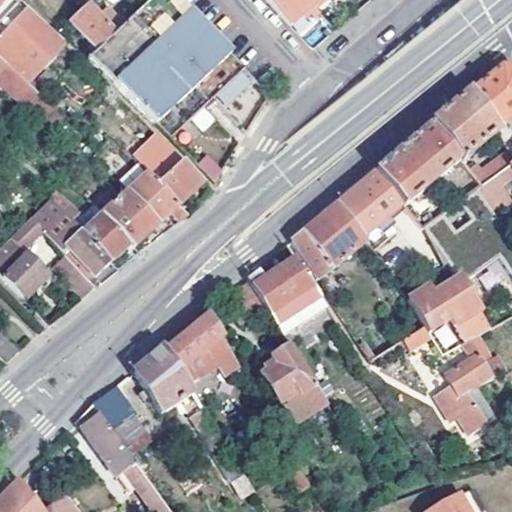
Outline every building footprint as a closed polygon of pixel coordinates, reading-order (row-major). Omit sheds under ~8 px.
[(180,0),(154,0),(116,35),(117,36),(98,53),(97,52),(89,60),(171,141),(209,104),(245,70),(180,0)] [(266,0),(292,28),(304,16),(309,12),(313,15),(316,19),(321,14),(318,10),(315,7),(321,0),(266,0)] [(321,0),(315,7),(318,10),(329,0),(321,0)] [(485,0),(471,0),(458,11),(480,39),(499,23),(485,0)] [(70,24),(97,52),(98,53),(117,36),(116,35),(89,6),(70,24)] [(0,59),(28,85),(64,47),(27,12),(0,41),(0,59)] [(309,12),(304,16),(308,20),(313,15),(309,12)] [(0,83),(21,102),(33,90),(28,85),(0,59),(0,83)] [(511,124),(509,121),(511,118),(511,69),(501,70),(474,92),(468,97),(496,139),(505,153),(511,146),(511,124)] [(33,90),(21,102),(45,124),(56,112),(33,90)] [(458,166),(496,139),(468,97),(450,112),(431,128),(457,165),(458,166)] [(457,165),(431,128),(375,174),(402,207),(404,209),(416,199),(457,165)] [(205,154),(196,166),(215,181),(224,169),(205,154)] [(461,170),(476,192),(495,178),(510,167),(511,165),(511,162),(507,156),(480,176),(474,175),(468,165),(461,170)] [(179,159),(154,183),(178,209),(203,184),(197,178),(179,159)] [(125,195),(146,176),(136,165),(115,184),(125,195)] [(375,174),(338,205),(359,239),(390,216),(402,207),(375,174)] [(125,195),(157,229),(171,216),(178,223),(186,216),(178,209),(154,183),(147,175),(146,176),(125,195)] [(511,211),(511,202),(495,178),(476,192),(498,222),(511,211)] [(440,218),(423,231),(444,262),(447,266),(456,279),(459,284),(462,288),(499,263),(511,282),(511,242),(498,222),(476,192),(456,207),(469,224),(452,235),(440,218)] [(125,195),(103,217),(129,247),(133,251),(157,229),(125,195)] [(416,199),(404,209),(413,220),(425,211),(416,199)] [(440,199),(425,211),(413,220),(422,231),(423,231),(440,218),(449,212),(440,199)] [(29,222),(39,233),(89,283),(111,264),(83,235),(71,223),(56,207),(49,200),(29,222)] [(64,200),(56,207),(71,223),(79,216),(64,200)] [(290,244),(315,283),(361,242),(359,239),(338,205),(315,223),(290,244)] [(397,225),(390,216),(359,239),(361,242),(372,254),(396,234),(397,225)] [(103,217),(83,235),(111,264),(129,247),(103,217)] [(31,242),(39,233),(29,222),(0,250),(0,278),(22,300),(46,276),(19,249),(29,239),(31,242)] [(444,262),(423,231),(440,265),(444,262)] [(294,261),(264,281),(251,289),(266,311),(283,338),(326,310),(294,261)] [(60,281),(80,301),(91,289),(72,269),(60,281)] [(250,287),(251,289),(264,281),(258,271),(245,282),(249,287),(249,288),(250,287)] [(405,299),(427,337),(449,324),(464,348),(470,345),(490,333),(462,288),(459,284),(456,279),(432,293),(428,285),(405,299)] [(249,288),(249,287),(224,304),(240,329),(266,311),(251,289),(250,287),(249,288)] [(171,350),(166,354),(179,376),(222,340),(209,318),(171,350)] [(0,360),(6,366),(17,354),(0,337),(0,360)] [(464,348),(463,349),(472,363),(446,379),(450,385),(443,389),(445,392),(441,394),(473,442),(489,431),(466,393),(484,384),(495,379),(484,365),(470,345),(464,348)] [(326,404),(290,348),(270,361),(275,369),(262,378),(294,427),(326,404)] [(163,350),(133,375),(159,417),(193,397),(179,376),(166,354),(163,350)] [(496,357),(484,365),(495,379),(505,374),(496,357)] [(507,422),(484,384),(466,393),(489,431),(507,422)] [(92,408),(120,447),(143,431),(114,390),(92,408)] [(92,408),(76,424),(123,487),(130,481),(152,511),(167,511),(120,447),(92,408)] [(229,476),(240,470),(203,412),(192,419),(229,476)] [(240,470),(229,476),(241,495),(252,488),(240,470)] [(0,511),(41,511),(19,483),(4,499),(0,502),(0,511)] [(466,511),(453,495),(430,511),(466,511)] [(48,511),(74,511),(65,499),(48,511)]
